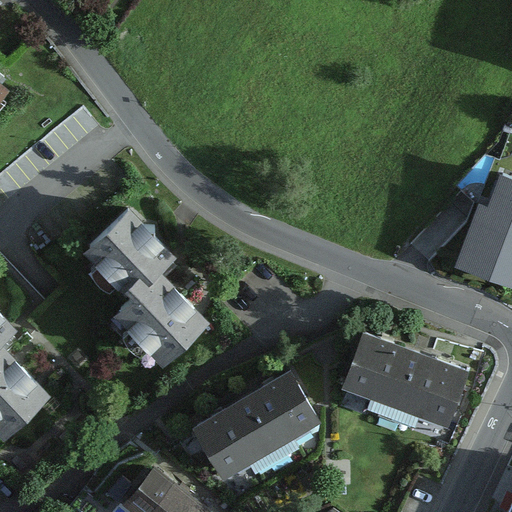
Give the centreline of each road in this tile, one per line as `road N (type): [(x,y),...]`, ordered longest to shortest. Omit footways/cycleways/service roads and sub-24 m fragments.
road 1 (tertiary): [(37,0),(185,181),(262,231),(371,277)]
road 2 (residential): [(371,277),(199,374),(23,511)]
road 3 (tertiary): [(371,277),(511,332)]
road 4 (residential): [(457,511),(511,398)]
